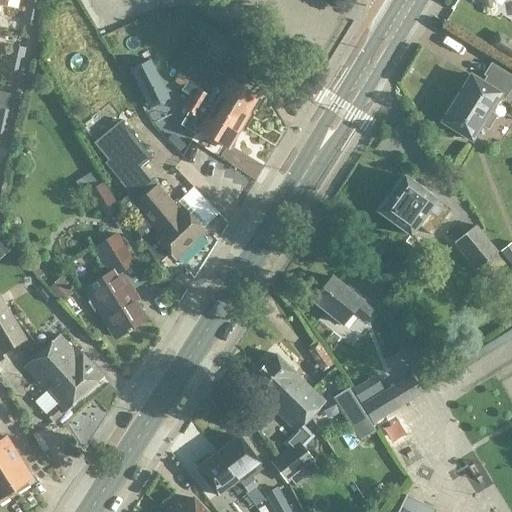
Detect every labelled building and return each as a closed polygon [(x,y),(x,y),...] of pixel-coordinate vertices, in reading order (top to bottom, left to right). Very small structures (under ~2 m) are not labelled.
[(30,0),(28,0),(26,11),(37,13),(40,2),(30,0)] [(37,13),(26,11),(24,22),(35,24),(37,13)] [(198,42),(207,27),(200,23),(190,36),(198,42)] [(511,58),(511,42),(498,34),(491,46),(511,58)] [(44,44),(35,42),(31,57),(40,60),(44,44)] [(14,45),(11,56),(22,59),(25,47),(14,45)] [(22,59),(11,56),(8,68),(20,71),(22,59)] [(169,97),(150,60),(131,70),(149,107),(169,97)] [(200,60),(181,92),(190,97),(189,98),(203,107),(205,104),(208,99),(203,96),(212,82),(219,71),(200,60)] [(482,84),(471,76),(459,95),(461,97),(456,105),(454,104),(442,123),(472,141),(481,126),(488,130),(497,116),(490,112),(499,97),(504,100),(511,87),(511,76),(491,64),(484,76),(486,77),(482,84)] [(212,82),(203,96),(208,99),(205,104),(241,127),(242,125),(244,126),(249,116),(247,115),(257,98),(239,87),(241,85),(229,78),(228,80),(223,89),(212,82)] [(184,106),(183,107),(192,113),(197,116),(203,107),(189,98),(184,106)] [(192,113),(184,126),(197,134),(199,131),(228,148),(229,146),(231,147),(237,137),(235,135),(241,127),(205,104),(203,107),(197,116),(192,113)] [(0,109),(0,122),(8,124),(11,112),(0,109)] [(172,134),(182,123),(173,116),(164,127),(172,134)] [(204,231),(183,208),(183,207),(175,198),(172,202),(152,178),(148,178),(139,167),(151,157),(121,119),(93,142),(107,159),(104,162),(129,193),(119,203),(156,265),(158,264),(153,257),(162,247),(175,260),(204,231)] [(411,236),(419,225),(432,235),(450,211),(404,177),(378,212),(411,236)] [(119,209),(103,183),(87,193),(103,219),(119,209)] [(475,271),(477,269),(497,253),(476,226),(453,244),(475,271)] [(121,273),(134,264),(116,234),(95,247),(111,272),(85,289),(115,338),(127,331),(128,333),(131,330),(130,329),(145,320),(128,292),(132,290),(121,273)] [(511,263),(511,243),(501,252),(511,264),(511,263)] [(352,312),(362,320),(371,310),(361,302),(361,301),(332,277),(313,301),(341,324),(352,312)] [(59,300),(70,290),(60,278),(49,288),(59,300)] [(0,325),(12,318),(0,299),(0,325)] [(12,318),(0,325),(0,352),(2,356),(26,341),(12,318)] [(59,335),(42,352),(66,378),(73,371),(89,389),(103,377),(76,348),(73,351),(59,335)] [(66,378),(42,352),(24,368),(64,412),(89,389),(73,371),(66,378)] [(260,370),(310,418),(325,403),(295,374),(295,373),(275,354),(260,370)] [(446,370),(451,378),(465,369),(461,362),(446,370)] [(285,444),(290,450),(298,444),(302,449),(313,438),(302,427),(310,418),(260,370),(246,384),(296,433),(285,444)] [(412,375),(387,391),(398,409),(423,393),(412,375)] [(361,388),(354,393),(360,404),(368,399),(361,388)] [(398,409),(387,391),(363,406),(374,424),(398,409)] [(351,427),(365,418),(354,400),(340,409),(351,427)] [(45,415),(53,423),(61,416),(54,408),(45,415)] [(0,499),(34,478),(7,435),(0,439),(0,499)] [(221,449),(217,453),(218,454),(219,455),(237,480),(236,481),(243,490),(245,493),(244,494),(254,508),(264,500),(254,487),(256,486),(250,478),(261,470),(258,465),(259,464),(238,437),(235,439),(233,437),(224,444),(226,446),(221,449)] [(290,450),(272,464),(287,484),(313,463),(302,449),(298,444),(290,450)] [(195,469),(216,496),(229,486),(236,495),(243,490),(236,481),(237,480),(219,455),(218,454),(217,453),(208,459),(205,455),(194,464),(197,468),(195,469)] [(291,511),(278,488),(265,494),(274,511),(291,511)] [(433,511),(435,510),(405,496),(397,511),(433,511)] [(206,511),(193,498),(181,509),(177,505),(169,511),(206,511)]
